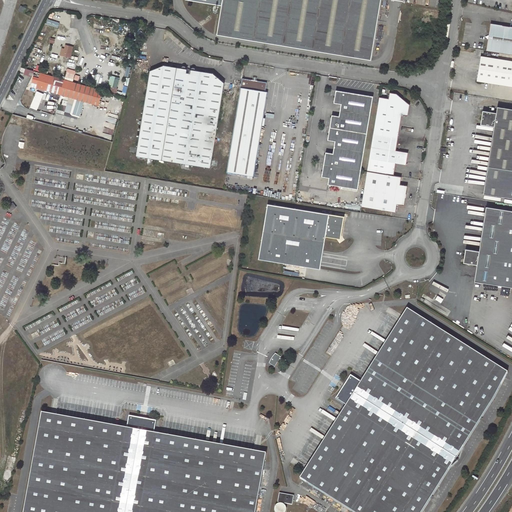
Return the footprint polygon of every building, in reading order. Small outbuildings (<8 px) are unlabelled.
[(191,0),(222,5),(217,34),(371,60),(380,0),(191,0)] [(511,27),(490,24),(486,51),(511,54),(511,27)] [(511,61),(481,56),(477,81),(511,86),(511,61)] [(192,67),(192,68),(190,70),(187,69),(185,66),(183,66),(180,68),(178,68),(176,65),(174,65),(171,67),(164,65),(149,71),(136,156),(211,168),(224,83),(213,73),(206,72),(204,69),(202,69),(199,71),(197,71),(194,68),(192,67)] [(102,90),(35,71),(21,100),(22,102),(23,105),(26,107),(27,108),(29,109),(38,88),(98,105),(102,90)] [(254,176),(267,92),(265,91),(266,82),(256,81),(252,80),(242,78),(227,172),(254,176)] [(328,178),(327,184),(357,189),(371,95),(334,90),(332,102),(339,103),(338,116),(330,115),(326,140),(334,141),(332,153),(325,152),(321,177),(328,178)] [(396,150),(401,114),(407,115),(409,104),(394,92),(387,91),(386,97),(378,95),(368,158),(396,162),(406,164),(408,154),(406,151),(396,150)] [(511,198),(511,108),(497,107),(496,113),(483,111),(481,121),(486,122),(485,125),(494,127),(483,194),(511,198)] [(366,171),(394,175),(396,162),(368,158),(366,171)] [(394,175),(366,171),(361,206),(396,212),(397,204),(405,205),(408,185),(400,184),(402,176),(394,175)] [(344,217),(268,204),(258,259),(320,270),(325,237),(340,239),(344,217)] [(511,287),(511,210),(486,207),(479,251),(465,249),(463,263),(477,265),(474,281),(511,287)] [(507,372),(406,308),(361,381),(350,374),(343,385),(335,398),(346,405),(300,477),(354,511),(421,511),(493,397),(507,372)] [(274,366),(280,357),(275,354),(270,363),(274,366)] [(257,511),(268,454),(156,433),(158,421),(130,416),(128,428),(42,413),(24,511),(257,511)] [(287,506),(286,505),(287,504),(294,505),(296,496),(281,494),(280,503),(280,504),(278,505),(277,507),(277,509),(277,511),(287,511),(288,511),(288,509),(288,508),(287,506)]
